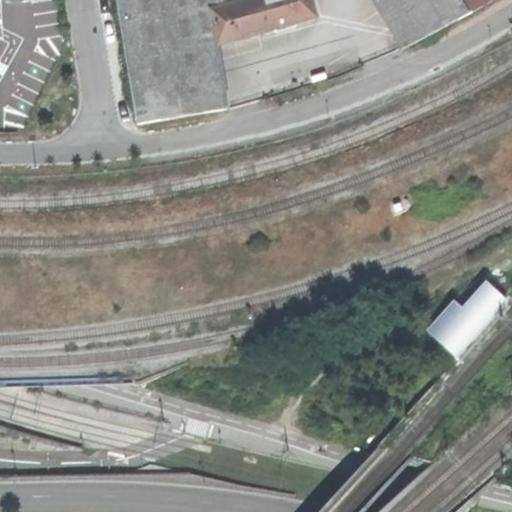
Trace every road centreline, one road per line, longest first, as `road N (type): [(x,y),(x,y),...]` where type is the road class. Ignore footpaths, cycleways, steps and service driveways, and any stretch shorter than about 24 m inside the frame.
road 1 (unclassified): [(511,17),(413,68),(274,120),(172,142),(85,149)]
road 2 (primary): [(278,511),(194,501),(0,498)]
road 3 (residential): [(85,149),(64,0)]
